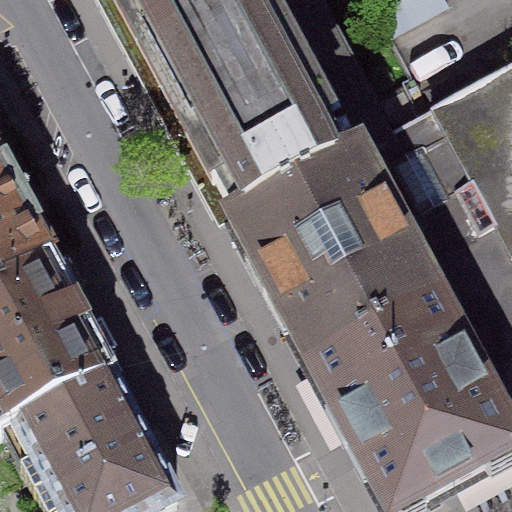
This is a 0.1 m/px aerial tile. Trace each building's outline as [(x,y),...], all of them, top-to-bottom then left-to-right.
[(230,225),(232,228),(353,162),(434,119),(433,116),(414,81),(370,105),(313,0),(113,0),(188,137),(234,223),(230,225)] [(434,119),(353,162),(433,310),(485,407),(487,406),(511,452),(511,451),(511,72),(433,116),(434,119)] [(311,376),(433,310),(353,162),(232,228),(271,301),(311,376)] [(0,296),(50,266),(19,209),(0,173),(0,296)] [(0,296),(0,440),(112,382),(82,327),(50,266),(0,296)] [(485,407),(433,310),(311,376),(360,467),(384,511),(416,511),(511,460),(511,452),(487,406),(485,407)] [(172,511),(177,510),(161,479),(144,447),(110,385),(113,384),(112,382),(0,440),(0,443),(17,435),(35,469),(21,476),(40,511),(172,511)]
